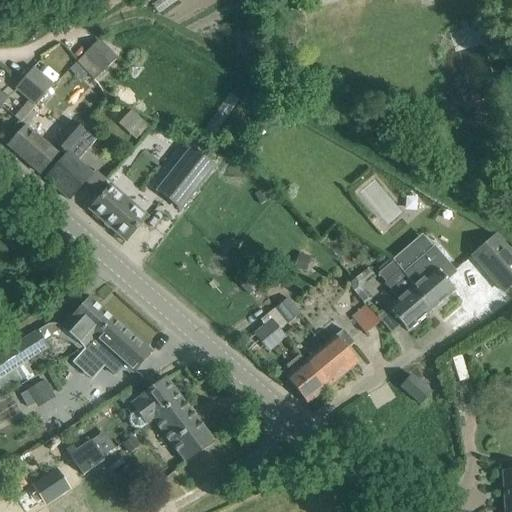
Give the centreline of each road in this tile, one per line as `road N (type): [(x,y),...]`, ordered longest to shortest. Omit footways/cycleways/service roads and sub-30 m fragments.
road 1 (tertiary): [(391,511),(0,165)]
road 2 (unknown): [(305,436),(481,300)]
road 3 (track): [(117,0),(24,52),(0,56)]
